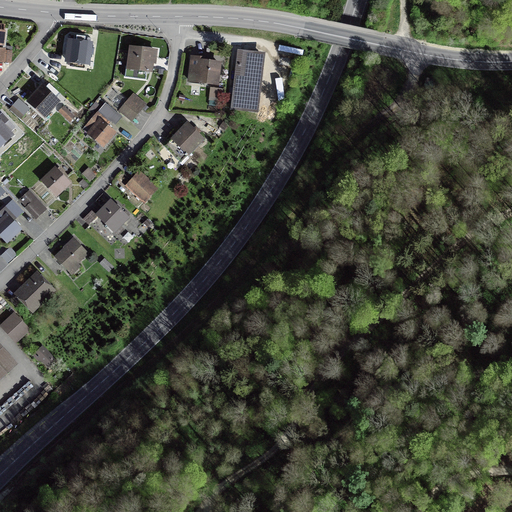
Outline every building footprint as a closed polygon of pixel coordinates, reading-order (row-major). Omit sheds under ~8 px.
[(91,45),(70,42),(67,62),(88,64),(91,45)] [(153,52),(131,50),(130,70),(151,71),(153,52)] [(262,56),(240,54),(234,109),(255,111),(262,56)] [(218,61),(191,59),(189,82),(216,84),(218,61)] [(57,102),(38,86),(26,100),(44,116),(57,102)] [(145,105),(133,95),(120,111),(132,121),(145,105)] [(25,113),(14,103),(8,110),(19,120),(25,113)] [(120,116),(106,104),(83,131),(103,147),(115,133),(110,128),(120,116)] [(76,119),(63,106),(58,111),(71,124),(76,119)] [(0,146),(13,135),(7,128),(11,124),(2,114),(0,115),(0,146)] [(186,124),(163,149),(180,164),(203,140),(186,124)] [(68,183),(55,170),(42,182),(55,196),(68,183)] [(141,173),(126,189),(142,203),(156,187),(141,173)] [(44,210),(29,194),(19,203),(34,220),(44,210)] [(111,201),(96,216),(112,234),(128,219),(111,201)] [(0,214),(0,234),(8,243),(20,231),(11,222),(14,220),(4,210),(0,214)] [(87,255),(72,239),(54,257),(69,272),(87,255)] [(104,262),(100,265),(108,273),(111,269),(104,262)] [(53,292),(37,275),(10,299),(20,310),(29,301),(35,308),(53,292)] [(28,332),(12,316),(0,327),(15,344),(28,332)] [(56,362),(43,348),(34,357),(47,371),(56,362)] [(0,351),(0,378),(13,366),(0,351)]
